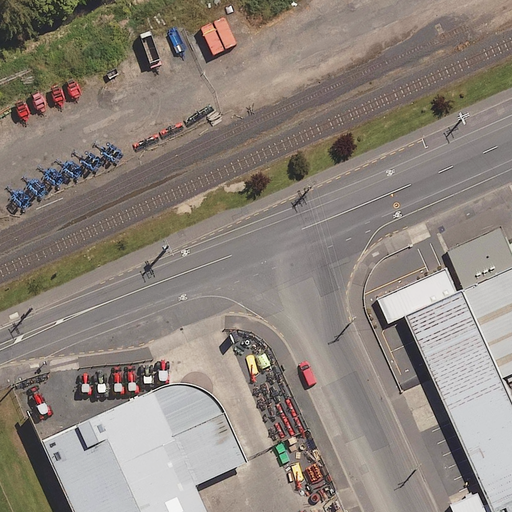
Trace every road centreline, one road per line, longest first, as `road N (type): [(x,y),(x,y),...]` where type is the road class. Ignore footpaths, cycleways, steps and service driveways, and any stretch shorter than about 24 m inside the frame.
road 1 (unclassified): [(285,234),(0,347)]
road 2 (unclassified): [(285,234),(405,511)]
road 3 (unclassified): [(511,136),(285,234)]
